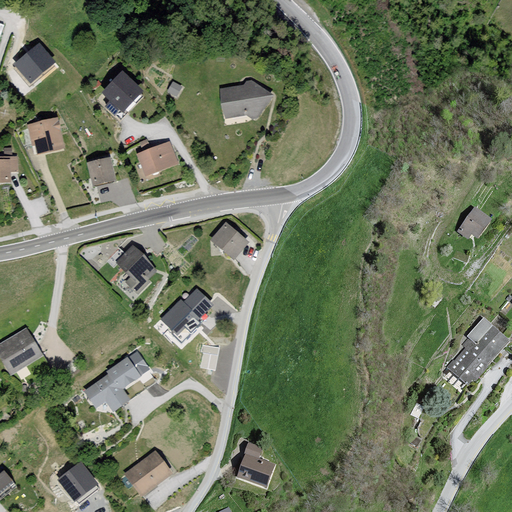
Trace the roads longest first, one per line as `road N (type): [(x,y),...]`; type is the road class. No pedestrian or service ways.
road 1 (residential): [(282,194),(219,457),(187,511)]
road 2 (tertiary): [(0,253),(282,194)]
road 3 (tertiary): [(282,194),(330,172),(353,122),(329,51),(281,0)]
road 4 (residential): [(511,397),(459,461),(435,511)]
